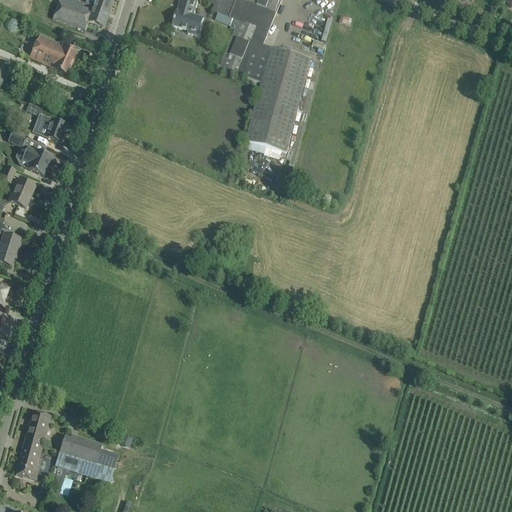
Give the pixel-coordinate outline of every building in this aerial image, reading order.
[(104,28),(109,14),(93,8),(91,12),(81,9),(83,4),(71,0),(59,0),(52,21),(75,29),(85,32),(88,23),(104,28)] [(85,0),(84,5),(93,8),(109,14),(113,0),(85,0)] [(197,2),(189,0),(182,0),(179,12),(177,12),(172,27),(188,32),(188,34),(198,37),(203,19),(193,16),(197,2)] [(200,0),(214,6),(212,12),(234,21),(231,30),(234,31),(222,62),(220,68),(261,85),(245,143),(287,155),(312,60),(272,50),(261,47),(280,0),(200,0)] [(339,23),(350,27),(352,20),(340,17),(339,23)] [(76,54),(63,48),(63,49),(39,37),(29,59),(53,70),(66,76),(76,54)] [(41,116),(42,108),(28,105),(26,113),(41,116)] [(44,139),(61,145),(67,127),(40,117),(33,133),(45,138),(44,139)] [(30,132),(18,127),(15,134),(26,140),(30,132)] [(13,134),(12,138),(8,145),(20,150),(21,151),(26,140),(13,134)] [(20,150),(15,160),(19,167),(27,171),(43,178),(51,159),(36,152),(35,153),(27,149),(26,153),(21,151),(20,150)] [(240,181),(249,152),(242,149),(233,179),(240,181)] [(288,186),(293,169),(287,167),(282,185),(288,186)] [(10,185),(15,172),(6,168),(1,181),(10,185)] [(35,188),(26,184),(16,180),(13,187),(17,188),(10,203),(26,210),(35,188)] [(21,241),(10,238),(4,236),(0,248),(0,263),(11,267),(16,249),(18,250),(21,241)] [(0,283),(0,308),(1,309),(10,288),(0,283)] [(50,418),(43,416),(33,413),(25,443),(42,447),(50,418)] [(122,436),(119,444),(129,448),(132,440),(122,436)] [(71,440),(64,438),(60,454),(115,471),(119,456),(101,450),(102,447),(71,438),(71,440)] [(34,473),(42,447),(25,443),(15,476),(35,482),(37,474),(34,473)] [(115,471),(60,454),(55,468),(110,485),(115,471)]
